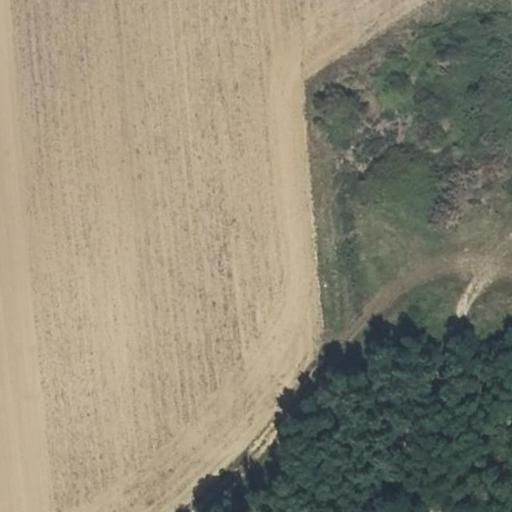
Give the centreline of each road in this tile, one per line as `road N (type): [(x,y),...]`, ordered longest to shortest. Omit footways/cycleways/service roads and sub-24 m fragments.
road 1 (track): [(478,280),(447,268),(394,289),(215,511)]
road 2 (track): [(438,511),(410,441),(409,416),(478,280),(511,234)]
